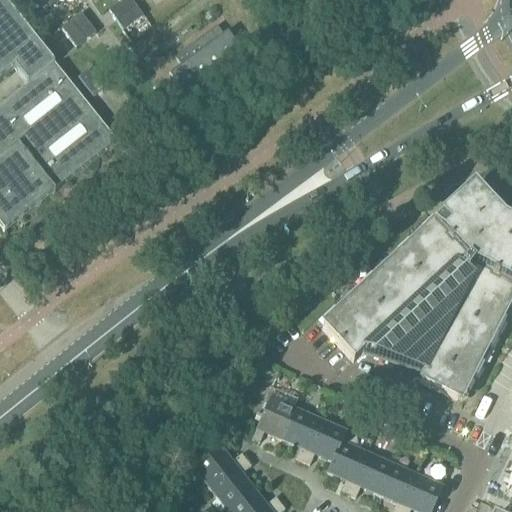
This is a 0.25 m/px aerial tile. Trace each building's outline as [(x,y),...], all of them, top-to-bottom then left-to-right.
[(53,65),(0,0),(0,80),(13,69),(27,86),(53,65)] [(40,0),(49,10),(59,2),(61,0),(40,0)] [(129,0),(125,0),(108,13),(115,22),(122,32),(142,18),(129,0)] [(81,16),(61,30),(76,50),(86,42),(96,35),(81,16)] [(181,68),(168,77),(187,103),(245,59),(227,34),(223,37),(216,28),(174,59),(181,68)] [(116,143),(53,65),(27,86),(28,87),(0,109),(0,230),(3,234),(56,193),(56,192),(116,143)] [(87,72),(77,80),(93,99),(94,98),(102,91),(87,72)] [(335,318),(321,331),(345,357),(353,364),(361,356),(382,356),(406,364),(423,376),(419,384),(420,384),(421,384),(456,402),(457,403),(458,401),(461,395),(464,396),(480,366),(477,364),(484,350),(487,351),(503,321),(500,319),(507,305),(510,307),(511,303),(511,231),(511,232),(500,226),(492,217),(494,215),(482,201),(479,204),(470,193),(420,239),(423,242),(411,253),(409,250),(396,262),(384,273),(386,276),(374,287),(372,284),(347,307),(349,310),(337,321),(335,318)] [(259,424),(251,442),(259,446),(263,435),(281,443),(295,412),(294,411),(298,401),(276,391),(272,402),(269,400),(262,417),(259,424)] [(295,412),(281,443),(299,451),(295,462),(302,465),(321,423),(295,412)] [(321,423),(302,465),(309,468),(314,457),(331,465),(332,465),(342,445),(347,435),(321,423)] [(331,465),(326,475),(345,484),(340,495),(348,498),(368,457),(342,445),(332,465),(331,465)] [(219,448),(192,469),(209,491),(245,463),(241,457),(231,464),(219,448)] [(368,457),(348,498),(354,501),(359,490),(378,498),(393,468),(368,457)] [(245,463),(209,491),(225,511),(228,511),(253,492),(241,476),(250,469),(245,463)] [(393,468),(378,498),(396,506),(393,511),(402,511),(418,479),(393,468)] [(418,479),(402,511),(432,511),(442,490),(418,479)] [(253,492),(228,511),(273,511),(280,507),(275,500),(265,508),(253,492)]
